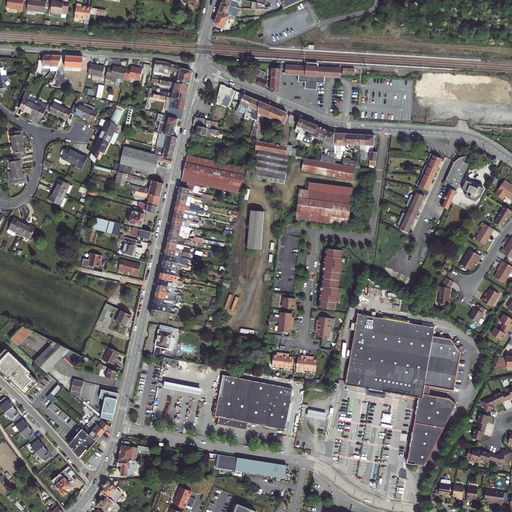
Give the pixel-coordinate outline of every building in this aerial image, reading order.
[(8,0),(8,5),(18,7),(18,10),(23,10),(24,0),(8,0)] [(28,0),(27,9),(46,11),(47,0),(28,0)] [(56,0),(52,0),(52,5),(51,12),(56,13),(55,16),(62,17),(62,14),(64,2),(56,1),(56,0)] [(238,6),(224,1),(220,10),(231,14),(240,17),(244,6),(238,6)] [(92,7),(87,6),(81,5),(81,3),(77,3),(77,7),(76,14),(75,17),(84,19),(84,23),(88,24),(91,11),(92,7)] [(107,8),(92,5),(92,7),(91,11),(106,13),(107,8)] [(231,14),(220,10),(216,21),(217,24),(227,28),(231,14)] [(36,64),(35,69),(40,74),(42,65),(48,65),(48,71),(44,77),(45,78),(51,72),(51,70),(52,54),(43,53),(43,59),(39,59),(39,65),(36,64)] [(62,54),(52,54),(51,70),(57,70),(59,66),(62,54)] [(84,56),(66,55),(65,66),(72,67),(72,70),(83,71),(84,56)] [(155,60),(153,72),(156,73),(156,71),(159,71),(160,68),(164,68),(163,69),(166,70),(166,68),(168,61),(165,61),(155,60)] [(168,61),(166,68),(169,69),(180,72),(181,67),(181,65),(170,62),(168,61)] [(105,64),(91,62),(89,72),(103,75),(105,64)] [(109,67),(107,78),(112,79),(111,81),(124,83),(125,78),(127,67),(115,65),(114,68),(109,67)] [(141,80),(144,66),(139,65),(139,67),(136,66),(136,65),(132,65),(132,68),(127,67),(125,78),(130,79),(130,76),(136,77),(137,79),(141,80)] [(303,67),(286,66),(286,71),(286,75),(299,76),(299,82),(306,82),(305,89),(310,89),(316,90),(317,83),(325,84),(325,77),(340,78),(341,68),(315,67),(311,67),(303,67)] [(180,72),(179,76),(192,78),(193,71),(192,69),(181,67),(180,72)] [(256,76),(253,83),(265,88),(268,82),(263,79),(266,73),(257,69),(255,75),(256,76)] [(272,69),(270,92),(279,93),(281,70),(272,69)] [(430,93),(430,96),(453,98),(454,82),(457,82),(457,75),(430,73),(428,93),(430,93)] [(0,76),(0,92),(6,92),(5,87),(4,88),(3,81),(9,80),(8,75),(2,76),(0,76)] [(179,76),(178,83),(190,85),(192,78),(179,76)] [(55,78),(53,86),(56,86),(64,89),(66,82),(55,78)] [(158,79),(157,83),(160,83),(160,84),(174,87),(175,82),(171,81),(162,79),(159,79),(158,79)] [(174,87),(174,89),(188,92),(190,85),(178,83),(175,82),(174,87)] [(237,90),(221,83),(217,98),(220,98),(220,100),(220,101),(227,105),(230,98),(233,99),(234,98),(237,90)] [(253,97),(237,90),(234,98),(241,101),(238,109),(246,113),(249,105),(253,97)] [(160,95),(160,98),(176,102),(176,104),(171,103),(170,106),(173,107),(171,114),(171,116),(178,118),(182,119),(184,110),(186,100),(180,99),(172,97),(167,96),(164,96),(161,95),(160,95)] [(259,100),(253,97),(249,105),(253,107),(253,117),(255,123),(255,125),(257,126),(259,100)] [(20,107),(24,108),(23,109),(31,113),(36,103),(25,98),(20,107)] [(51,99),(47,108),(50,110),(50,111),(57,114),(62,105),(63,102),(56,98),(54,101),(51,99)] [(273,106),(259,100),(257,126),(256,135),(258,136),(264,114),(268,116),(273,106)] [(77,101),(73,110),(76,111),(75,112),(83,116),(88,107),(77,101)] [(36,103),(31,113),(39,117),(39,116),(43,117),(47,108),(36,103)] [(62,105),(57,114),(66,118),(66,117),(69,119),(73,110),(62,105)] [(287,111),(273,106),(268,116),(282,122),(280,141),(288,142),(289,124),(289,115),(288,115),(287,111)] [(88,107),(83,116),(91,120),(91,119),(95,121),(99,112),(88,107)] [(158,121),(161,122),(167,123),(177,126),(178,118),(171,116),(159,114),(158,121)] [(310,121),(300,117),(294,129),(299,131),(298,134),(300,135),(299,138),(301,139),(304,132),(305,132),(310,121)] [(106,120),(98,136),(110,142),(112,136),(115,131),(117,125),(106,120)] [(193,124),(198,125),(196,133),(210,136),(211,132),(219,134),(220,130),(214,128),(210,128),(211,124),(211,123),(194,120),(193,124)] [(317,124),(310,121),(305,132),(304,134),(310,136),(309,137),(311,138),(312,135),(317,124)] [(161,122),(159,133),(160,133),(174,137),(177,126),(167,123),(161,122)] [(328,129),(317,124),(312,135),(321,138),(318,145),(321,146),(328,129)] [(333,131),(328,129),(321,146),(333,148),(333,144),(333,131)] [(23,130),(12,132),(14,143),(23,141),(22,136),(24,136),(23,130)] [(346,132),(333,131),(333,144),(344,145),(344,143),(346,132)] [(156,147),(157,147),(175,151),(178,138),(174,137),(160,133),(156,147)] [(365,133),(364,145),(374,146),(375,133),(365,133)] [(100,150),(105,152),(110,142),(98,136),(94,146),(91,152),(96,158),(97,158),(100,150)] [(256,139),(255,148),(270,151),(286,154),(287,146),(256,139)] [(23,141),(14,143),(16,157),(23,155),(27,155),(26,149),(25,149),(23,141)] [(287,146),(286,154),(290,154),(296,156),(297,149),(292,148),(292,146),(287,145),(287,146)] [(65,155),(64,157),(73,162),(79,150),(69,146),(68,148),(66,147),(64,148),(62,152),(62,154),(65,155)] [(172,164),(173,159),(163,156),(155,154),(125,146),(124,148),(120,164),(132,167),(156,174),(160,161),(172,164)] [(155,154),(163,156),(173,159),(175,151),(157,147),(155,154)] [(283,185),(287,168),(273,165),(271,178),(266,177),(270,151),(255,148),(250,168),(254,168),(257,179),(283,185)] [(340,149),(333,149),(334,155),(334,157),(334,162),(342,164),(342,158),(340,158),(340,149)] [(79,150),(73,162),(84,167),(89,155),(79,150)] [(378,151),(371,150),(369,159),(376,160),(378,151)] [(286,154),(270,151),(266,177),(271,178),(273,165),(287,168),(290,154),(286,154)] [(443,158),(431,153),(429,157),(433,159),(429,167),(426,165),(424,169),(422,173),(425,174),(422,182),(419,181),(417,185),(428,190),(443,158)] [(11,157),(14,170),(23,168),(22,161),(24,161),(23,155),(16,157),(11,157)] [(246,168),(186,155),(180,180),(181,181),(186,182),(195,184),(240,194),(242,186),(246,168)] [(320,160),(303,157),(301,170),(353,178),(355,166),(342,164),(334,162),(320,160)] [(360,160),(343,157),(342,158),(342,164),(355,166),(359,167),(360,160)] [(461,158),(458,158),(456,159),(455,160),(454,161),(445,182),(452,184),(453,185),(451,188),(450,188),(442,206),(449,209),(469,163),(464,161),(466,157),(461,158)] [(45,164),(45,166),(51,169),(53,165),(45,161),(45,164)] [(128,175),(130,175),(132,167),(120,164),(118,172),(128,175)] [(15,176),(16,182),(27,180),(26,174),(25,174),(23,168),(14,170),(15,176)] [(128,175),(118,172),(115,186),(124,189),(125,185),(128,175)] [(59,179),(54,189),(65,195),(68,196),(73,187),(70,185),(59,179)] [(474,182),(468,179),(464,188),(469,190),(473,193),(471,197),(478,199),(480,196),(481,196),(486,187),(480,185),(479,187),(473,184),(474,182)] [(150,188),(148,194),(160,197),(163,184),(152,181),(150,188)] [(179,187),(178,193),(202,198),(202,195),(199,194),(193,193),(194,186),(195,184),(186,182),(185,188),(179,187)] [(510,185),(505,182),(495,195),(503,201),(506,197),(511,201),(511,187),(510,186),(510,185)] [(295,222),(323,225),(347,228),(352,189),(309,183),(307,192),(299,191),(295,222)] [(54,189),(49,199),(60,205),(65,195),(54,189)] [(137,192),(136,196),(148,199),(147,204),(157,206),(160,197),(148,194),(145,193),(139,192),(137,192)] [(426,195),(417,192),(416,195),(412,194),(410,199),(407,205),(411,206),(409,210),(407,214),(404,212),(402,218),(399,223),(402,224),(401,228),(409,232),(411,228),(410,228),(411,226),(413,227),(416,224),(417,220),(414,219),(415,217),(416,218),(418,214),(419,210),(418,210),(419,208),(421,209),(424,205),(425,201),(423,200),(423,199),(424,199),(426,195)] [(178,193),(176,199),(190,202),(194,203),(195,199),(201,201),(202,198),(178,193)] [(176,199),(175,205),(192,209),(193,207),(190,206),(190,202),(176,199)] [(139,202),(139,205),(143,206),(142,209),(146,210),(156,213),(157,206),(147,204),(139,202)] [(175,205),(174,211),(188,214),(191,215),(192,211),(198,212),(199,210),(192,209),(175,205)] [(131,213),(129,223),(142,227),(146,210),(142,209),(135,207),(134,211),(133,211),(132,213),(131,213)] [(511,216),(511,212),(504,207),(495,223),(503,228),(508,219),(510,216),(511,217),(511,216)] [(265,212),(251,210),(249,229),(247,249),(261,251),(265,212)] [(174,211),(172,217),(190,221),(190,219),(187,218),(188,214),(174,211)] [(15,217),(10,228),(8,231),(9,232),(14,235),(15,234),(17,232),(19,233),(25,222),(15,217)] [(172,217),(171,224),(181,226),(188,227),(190,221),(172,217)] [(120,224),(95,218),(92,229),(118,236),(120,224)] [(25,222),(19,233),(30,238),(35,226),(25,222)] [(494,230),(483,223),(480,228),(482,229),(475,241),(484,246),(494,230)] [(171,224),(168,236),(185,239),(186,233),(179,231),(181,226),(171,224)] [(144,230),(131,227),(129,234),(148,239),(150,231),(144,230)] [(168,236),(167,242),(181,245),(182,241),(184,242),(184,243),(191,245),(191,241),(185,239),(168,236)] [(135,240),(122,237),(121,240),(124,241),(121,253),(132,256),(134,255),(134,254),(134,253),(135,252),(134,251),(133,250),(132,250),(135,240)] [(511,239),(505,252),(504,250),(501,254),(511,260),(511,239)] [(167,242),(165,248),(189,253),(190,250),(184,249),(183,250),(180,249),(181,245),(167,242)] [(165,248),(164,254),(178,257),(179,252),(182,253),(182,255),(189,256),(189,253),(165,248)] [(343,250),(327,248),(326,255),(325,255),(323,271),(324,271),(322,285),(321,285),(319,300),(320,300),(319,308),(335,310),(336,302),(337,302),(339,287),(338,287),(340,273),(341,273),(343,258),(342,257),(343,250)] [(481,257),(470,251),(461,266),(470,271),(475,263),(477,264),(481,257)] [(102,256),(89,252),(87,260),(82,259),(80,267),(92,270),(93,268),(97,269),(99,263),(100,260),(101,260),(102,256)] [(164,254),(163,260),(179,263),(187,265),(187,262),(180,260),(180,262),(177,261),(178,257),(164,254)] [(133,275),(138,276),(141,265),(122,260),(119,271),(124,273),(124,271),(134,274),(133,275)] [(163,260),(161,266),(175,269),(178,270),(178,267),(185,269),(187,265),(179,263),(163,260)] [(511,270),(511,267),(505,264),(500,271),(499,270),(494,279),(503,284),(511,270)] [(161,266),(160,272),(174,275),(175,271),(179,272),(179,270),(178,270),(175,269),(161,266)] [(160,272),(158,278),(176,282),(176,281),(177,281),(178,276),(174,275),(160,272)] [(158,278),(157,284),(171,287),(172,283),(175,284),(176,282),(158,278)] [(454,283),(448,279),(442,288),(439,288),(438,293),(440,293),(439,305),(450,306),(450,301),(449,301),(450,289),(454,283)] [(230,282),(222,280),(221,286),(220,287),(228,289),(230,282)] [(157,284),(155,290),(177,295),(178,293),(174,292),(175,288),(171,287),(157,284)] [(155,290),(154,296),(172,300),(173,296),(177,297),(177,295),(155,290)] [(500,295),(490,290),(486,297),(485,297),(482,303),(492,309),(500,295)] [(154,296),(153,302),(171,306),(172,300),(154,296)] [(283,297),(282,307),(294,308),(294,305),(294,302),(295,302),(296,299),(283,297)] [(153,302),(151,308),(165,312),(166,307),(175,309),(175,307),(171,306),(153,302)] [(111,321),(126,328),(131,316),(106,304),(100,316),(104,318),(107,311),(114,314),(111,321)] [(486,311),(479,306),(477,310),(476,310),(470,319),(479,324),(485,315),(484,315),(486,311)] [(151,308),(150,315),(168,319),(169,315),(173,317),(174,314),(165,312),(151,308)] [(280,312),(279,322),(293,323),(293,319),(291,319),(291,317),(291,313),(280,312)] [(428,395),(423,394),(424,387),(425,382),(430,383),(429,388),(453,392),(454,388),(460,355),(451,339),(433,336),(435,327),(356,313),(355,322),(353,330),(343,384),(367,388),(366,392),(382,395),(382,391),(417,397),(405,462),(422,465),(457,404),(448,398),(428,395)] [(330,327),(331,317),(320,316),(319,319),(319,322),(317,322),(316,326),(330,327)] [(503,328),(509,332),(511,329),(510,328),(511,325),(511,320),(505,316),(501,322),(505,325),(503,328)] [(279,322),(278,331),(289,333),(290,329),(290,327),(292,327),(293,323),(279,322)] [(172,328),(159,325),(154,346),(166,348),(166,349),(166,350),(167,350),(168,350),(170,350),(171,349),(173,341),(173,340),(172,338),(171,338),(170,338),(172,328)] [(329,337),(330,327),(316,326),(316,330),(318,330),(318,332),(318,336),(329,337)] [(21,327),(10,339),(49,374),(63,357),(74,368),(84,357),(81,355),(27,330),(21,327)] [(507,336),(509,332),(503,328),(501,331),(497,329),(492,336),(502,342),(504,338),(506,335),(507,336)] [(8,348),(0,356),(0,368),(11,378),(12,377),(17,381),(16,383),(26,393),(32,386),(34,388),(41,380),(32,372),(33,371),(8,348)] [(105,361),(115,366),(118,361),(116,360),(117,358),(118,358),(120,353),(111,348),(105,361)] [(272,366),(281,367),(283,354),(279,353),(279,355),(276,355),(273,355),(272,366)] [(281,367),(291,368),(292,357),(289,357),(287,356),(287,354),(283,354),(281,367)] [(296,368),(306,370),(307,356),(303,356),(303,358),(301,358),(297,357),(296,368)] [(306,370),(315,371),(317,360),(314,359),(311,359),(311,357),(307,356),(306,370)] [(507,358),(501,359),(495,369),(509,367),(507,358)] [(105,378),(116,381),(118,373),(102,365),(98,364),(97,368),(100,370),(101,369),(106,371),(105,378)] [(222,373),(220,381),(223,382),(220,401),(224,402),(220,423),(248,428),(249,422),(286,428),(294,387),(222,373)] [(81,398),(82,394),(84,382),(74,380),(72,392),(72,394),(75,396),(81,398)] [(223,382),(220,381),(214,415),(219,416),(218,423),(220,423),(224,402),(220,401),(223,382)] [(167,388),(204,393),(205,387),(168,382),(167,388)] [(119,394),(101,390),(100,397),(106,399),(101,417),(113,420),(119,394)] [(505,401),(510,399),(507,393),(503,394),(502,392),(494,396),(498,403),(505,400),(505,401)] [(47,398),(54,404),(59,399),(52,393),(47,398)] [(483,401),(488,411),(494,408),(493,406),(498,403),(494,396),(483,401)] [(5,397),(0,400),(0,402),(1,405),(0,405),(0,406),(5,413),(13,407),(14,406),(12,404),(11,404),(5,397)] [(13,407),(5,413),(11,420),(12,418),(14,421),(20,417),(18,414),(19,413),(17,410),(16,411),(13,407)] [(307,408),(306,416),(312,417),(318,418),(323,419),(325,411),(319,410),(313,409),(307,408)] [(380,419),(379,421),(388,422),(389,421),(389,416),(390,414),(381,412),(380,415),(380,419)] [(489,416),(480,413),(478,421),(480,421),(479,425),(479,426),(486,428),(488,424),(487,423),(489,416)] [(28,427),(29,426),(27,424),(26,424),(25,423),(20,417),(14,421),(17,424),(15,426),(20,433),(28,427)] [(100,418),(95,422),(105,431),(110,426),(100,418)] [(87,424),(91,427),(101,436),(105,431),(95,422),(93,425),(89,422),(87,424)] [(86,426),(83,429),(97,441),(101,436),(91,427),(89,429),(86,426)] [(478,429),(475,429),(472,438),(481,440),(483,433),(485,433),(486,428),(479,426),(478,429)] [(30,441),(36,437),(33,434),(34,433),(32,430),(31,431),(30,429),(28,427),(20,433),(26,439),(27,438),(30,441)] [(83,429),(69,445),(81,459),(97,441),(83,429)] [(36,437),(30,441),(32,445),(31,446),(36,453),(43,447),(44,446),(42,444),(41,444),(40,443),(36,437)] [(130,439),(123,438),(121,444),(120,460),(137,460),(139,449),(149,450),(150,446),(137,443),(136,445),(129,444),(130,439)] [(43,447),(36,453),(41,459),(42,458),(45,461),(51,457),(49,453),(47,450),(47,451),(45,449),(43,447)] [(470,449),(468,457),(471,458),(471,460),(479,463),(481,459),(483,450),(478,449),(478,451),(470,449)] [(503,449),(502,455),(496,453),(494,460),(498,461),(508,464),(511,451),(506,450),(503,449)] [(483,450),(481,459),(490,461),(490,459),(494,460),(496,453),(491,451),(491,453),(483,450)] [(221,454),(219,467),(241,471),(243,460),(243,458),(221,454)] [(53,476),(55,479),(60,474),(64,478),(68,475),(71,478),(75,474),(60,455),(46,467),(47,469),(44,472),(50,479),(53,476)] [(280,464),(243,458),(243,460),(286,467),(284,478),(286,479),(288,466),(280,464)] [(133,475),(135,475),(135,471),(136,470),(138,470),(139,468),(139,462),(137,460),(120,460),(119,466),(122,467),(122,474),(133,475)] [(243,460),(241,471),(284,478),(286,467),(243,460)] [(55,479),(52,481),(65,496),(69,492),(69,491),(72,488),(64,478),(60,474),(55,479)] [(117,488),(107,480),(102,486),(104,488),(101,491),(117,503),(119,500),(112,494),(117,488)] [(443,497),(449,498),(451,485),(441,483),(439,494),(443,495),(443,497)] [(457,499),(463,500),(465,487),(455,485),(453,496),(457,497),(457,499)] [(182,486),(179,494),(195,502),(197,498),(191,495),(193,491),(182,486)] [(473,499),(477,500),(479,489),(469,487),(467,500),(473,501),(473,499)] [(489,504),(494,504),(496,491),(487,490),(485,501),(489,501),(489,504)] [(130,511),(121,505),(117,503),(101,491),(98,495),(101,498),(95,506),(98,509),(101,511),(110,511),(115,507),(119,508),(124,511),(130,511)] [(500,503),(504,503),(505,493),(496,491),(494,504),(499,505),(500,503)] [(195,502),(179,494),(175,503),(186,507),(188,502),(194,505),(195,502)] [(45,504),(53,511),(62,511),(56,504),(52,507),(47,503),(45,504)]
